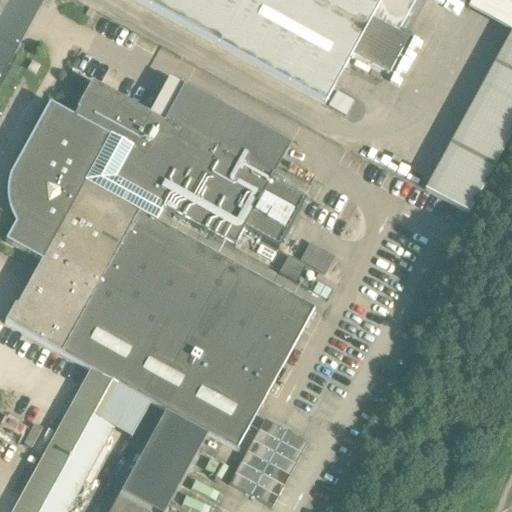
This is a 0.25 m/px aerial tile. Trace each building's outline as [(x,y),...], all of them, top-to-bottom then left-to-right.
[(131,0),(325,106),(353,56),(389,76),(408,41),(409,40),(399,34),(416,0),(131,0)] [(511,51),(433,196),(469,216),(511,136),(511,51)] [(43,73),(32,67),(26,78),(37,84),(43,73)] [(250,219),(240,238),(275,258),(290,230),(302,209),(276,195),(282,185),(273,180),(288,153),(290,147),(184,88),(164,125),(92,84),(77,111),(78,112),(255,211),(250,219)] [(240,238),(250,219),(255,211),(78,112),(74,119),(50,106),(10,178),(8,186),(7,198),(9,210),(12,218),(16,226),(6,244),(42,263),(9,322),(9,323),(7,321),(5,325),(90,373),(116,387),(165,414),(207,437),(236,453),(314,311),(156,224),(164,210),(234,249),(240,238)] [(69,511),(113,432),(96,423),(116,387),(90,373),(13,511),(69,511)] [(165,414),(126,485),(121,494),(110,511),(152,511),(165,511),(207,437),(165,414)]
